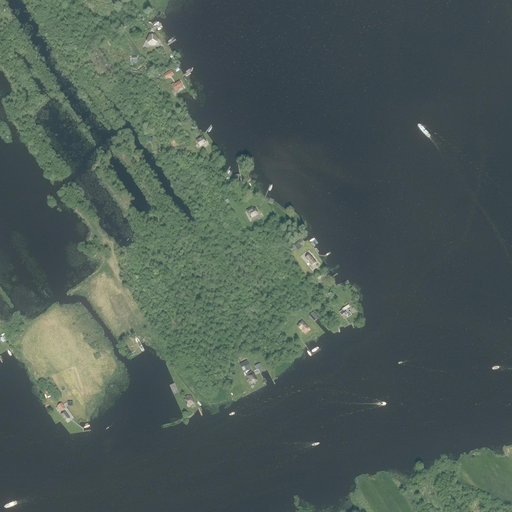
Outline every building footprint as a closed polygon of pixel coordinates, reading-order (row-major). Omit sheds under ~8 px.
[(149,36),(146,41),(150,46),(156,46),(159,41),(155,35),(149,36)] [(166,80),(174,75),(171,70),(164,75),(166,80)] [(182,87),(179,82),(174,85),(173,84),(171,85),(175,92),(177,90),(178,91),(179,90),(179,89),(182,87)] [(189,117),(182,122),(184,125),(186,124),(187,124),(190,121),(191,121),(192,120),(190,117),(189,117)] [(200,147),(204,145),(207,142),(203,136),(196,141),(200,147)] [(449,179),(429,176),(427,184),(448,187),(449,179)] [(250,215),(252,219),(259,215),(255,208),(253,209),(253,207),(246,211),(249,215),(250,215)] [(301,245),(305,242),(303,240),(295,246),(298,250),(302,247),(301,245)] [(309,255),(306,258),(312,266),(316,263),(309,255)] [(349,313),(347,309),(350,307),(349,305),(342,309),(342,310),(340,312),(342,316),(344,314),(346,316),(346,315),(348,318),(352,315),(350,312),(349,313)] [(313,312),(309,316),(315,322),(319,319),(313,312)] [(304,332),(309,328),(302,321),(296,326),(300,331),(302,329),(304,332)] [(253,374),(252,372),(248,374),(249,376),(248,377),(251,383),(256,381),(253,374)] [(174,384),(170,386),(174,395),(178,393),(174,384)] [(188,397),(188,396),(184,397),(185,399),(184,400),(187,406),(194,403),(191,396),(188,397)] [(65,422),(69,419),(70,418),(65,411),(61,415),(65,422)]
